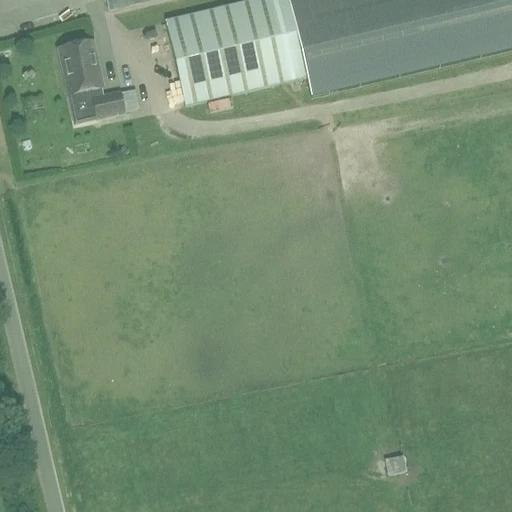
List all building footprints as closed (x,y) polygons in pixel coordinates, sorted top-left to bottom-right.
[(106,0),(109,12),(158,0),(106,0)] [(511,0),(262,0),(164,24),(184,108),(305,80),(310,99),(511,51),(511,0)] [(57,51),(67,98),(89,93),(96,122),(123,116),(118,95),(102,98),(101,90),(102,90),(92,43),(57,51)] [(145,90),(131,91),(132,110),(146,109),(145,90)] [(413,457),(394,459),(395,478),(415,476),(413,457)]
